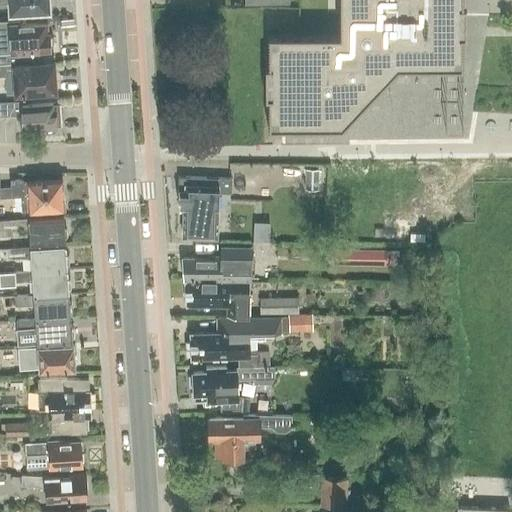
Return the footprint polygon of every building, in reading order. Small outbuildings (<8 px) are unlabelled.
[(8,0),(10,13),(51,11),(50,0),(8,0)] [(268,35),(268,127),(342,127),(389,77),(388,77),(398,67),(423,67),(463,67),(463,0),(340,0),(340,35),(268,35)] [(11,36),(12,52),(9,52),(9,50),(0,50),(0,63),(15,63),(15,64),(28,63),(27,51),(50,50),(50,47),(53,45),(53,36),(49,34),(49,32),(48,32),(47,22),(20,24),(20,23),(7,23),(0,22),(0,33),(2,34),(2,29),(7,29),(7,36),(11,36)] [(28,65),(28,63),(15,64),(15,63),(0,63),(0,75),(7,75),(7,70),(15,70),(16,95),(30,94),(30,92),(55,91),(55,87),(56,85),(56,77),(54,76),(53,63),(28,65)] [(21,101),(0,101),(0,116),(22,115),(23,129),(57,127),(56,123),(59,121),(58,115),(56,113),(55,109),(53,109),(53,103),(22,105),(21,101)] [(306,168),(305,188),(318,188),(319,169),(306,168)] [(22,178),(11,179),(12,187),(0,187),(0,175),(0,174),(0,198),(13,197),(12,196),(21,195),(22,210),(30,209),(30,210),(63,208),(63,204),(65,204),(64,193),(62,193),(61,180),(24,182),(24,179),(22,178)] [(177,176),(178,190),(179,208),(184,209),(183,236),(217,237),(218,210),(219,192),(232,192),(232,178),(177,176)] [(0,236),(12,236),(12,230),(29,229),(30,242),(65,240),(65,237),(66,235),(66,229),(64,227),(64,216),(0,219),(0,236)] [(66,244),(12,248),(0,248),(0,260),(13,259),(12,258),(32,257),(33,270),(67,268),(67,265),(69,263),(69,257),(66,255),(66,244)] [(222,246),(222,257),(183,257),(185,279),(250,279),(250,246),(222,246)] [(332,249),(332,262),(354,262),(354,265),(389,266),(389,251),(332,249)] [(68,279),(67,268),(33,270),(13,272),(14,282),(33,281),(34,294),(69,292),(69,289),(71,287),(70,281),(68,279)] [(249,280),(229,280),(185,280),(187,304),(228,304),(228,316),(248,315),(249,280)] [(430,302),(430,286),(413,286),(412,302),(430,302)] [(69,292),(34,294),(15,296),(16,303),(16,306),(35,305),(36,318),(71,316),(70,313),(72,311),(72,305),(70,303),(69,292)] [(260,297),(261,314),(308,313),(307,296),(260,297)] [(250,353),(249,332),(281,331),(289,330),(290,332),(313,331),(312,320),(308,320),(308,314),(248,315),(228,316),(217,316),(217,332),(190,332),(191,358),(239,356),(239,366),(270,365),(269,352),(250,353)] [(72,340),(72,337),(74,335),(74,329),(71,327),(71,316),(36,318),(17,320),(18,330),(18,344),(38,343),(72,340)] [(76,363),(76,357),(74,355),(73,344),(19,348),(20,367),(39,366),(40,370),(74,368),(74,365),(76,363)] [(206,371),(193,372),(195,399),(221,398),(221,413),(248,412),(250,397),(238,397),(238,379),(256,379),(261,384),(271,383),(275,378),(274,366),(267,366),(236,367),(236,369),(226,369),(226,365),(206,365),(206,371)] [(342,367),(342,378),(355,378),(356,367),(342,367)] [(88,416),(90,416),(90,390),(81,390),(81,378),(66,378),(39,378),(40,408),(50,408),(50,417),(52,417),(52,433),(86,432),(86,428),(88,428),(88,416)] [(260,426),(271,426),(277,431),(285,431),(291,427),(291,415),(271,415),(243,414),(243,417),(208,417),(209,440),(215,440),(215,457),(224,457),(224,458),(244,458),(255,457),(255,439),(260,439),(260,426)] [(30,434),(30,422),(6,422),(6,434),(30,434)] [(354,434),(354,426),(346,426),(346,434),(354,434)] [(48,441),(26,443),(26,455),(30,455),(31,467),(50,466),(50,467),(82,465),(80,462),(84,461),(84,454),(81,452),(81,440),(59,440),(59,439),(48,439),(48,441)] [(84,473),(46,476),(22,474),(22,477),(12,476),(12,484),(47,486),(48,501),(86,499),(84,473)] [(346,507),(348,479),(322,478),(321,505),(346,507)]
